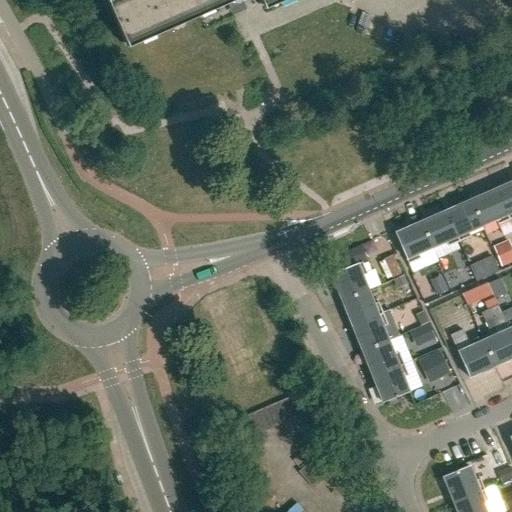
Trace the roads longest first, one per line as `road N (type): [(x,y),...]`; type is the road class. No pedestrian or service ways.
road 1 (unclassified): [(269,244),(511,141)]
road 2 (residential): [(391,464),(269,244)]
road 3 (residential): [(391,464),(511,403)]
